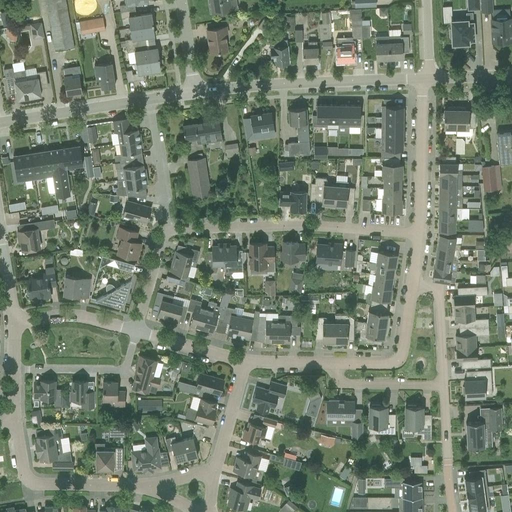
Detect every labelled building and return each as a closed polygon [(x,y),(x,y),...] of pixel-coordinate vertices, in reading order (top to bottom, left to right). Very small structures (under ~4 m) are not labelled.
[(46,0),(53,37),(70,34),(64,0),(46,0)] [(121,12),(135,9),(135,3),(148,1),(148,0),(126,0),(127,4),(120,5),(121,12)] [(210,0),(212,13),(232,9),(238,9),(236,0),(210,0)] [(480,10),(479,0),(466,0),(468,10),(480,10)] [(492,0),(480,0),(481,13),(493,12),(492,0)] [(136,15),(135,9),(121,12),(122,18),(129,17),(131,28),(153,24),(153,23),(152,24),(150,14),(152,14),(152,13),(136,15)] [(352,38),(362,38),(361,22),(361,9),(349,9),(350,18),(351,18),(352,38)] [(330,40),(329,12),(321,13),(322,24),(318,24),(320,41),(330,40)] [(451,30),(449,30),(450,38),(452,38),(452,44),(469,44),(468,41),(474,40),(473,22),(472,13),(466,13),(467,20),(451,21),(451,30)] [(102,17),(79,19),(80,33),(104,30),(102,17)] [(252,19),(255,24),(256,25),(259,23),(261,18),(260,17),(255,17),(252,19)] [(263,31),(269,21),(264,17),(257,27),(263,31)] [(510,18),(491,19),(492,42),(511,41),(510,18)] [(370,37),(369,21),(361,22),(362,38),(370,37)] [(44,37),(42,22),(30,24),(33,39),(44,37)] [(411,23),(402,24),(403,34),(411,34),(411,23)] [(153,24),(131,28),(132,39),(126,40),(127,46),(141,44),(140,38),(154,36),(152,26),(154,25),(153,24)] [(399,27),(399,34),(402,34),(401,24),(393,24),(393,28),(399,27)] [(207,29),(210,53),(227,51),(225,34),(228,34),(226,26),(207,29)] [(17,30),(7,29),(7,36),(9,37),(17,37),(17,30)] [(296,42),(303,41),(302,29),(295,30),(296,42)] [(401,37),(401,35),(391,36),(388,36),(389,59),(402,58),(402,52),(409,51),(408,36),(401,37)] [(389,59),(388,36),(376,36),(376,43),(376,59),(389,59)] [(270,40),(271,56),(274,56),(275,64),(288,63),(287,39),(270,40)] [(337,48),(338,61),(354,60),(353,45),(345,45),(345,40),(338,40),(339,48),(337,48)] [(303,49),(303,62),(318,62),(317,48),(316,48),(315,41),(307,41),(308,48),(303,49)] [(137,62),(159,59),(159,58),(158,58),(156,48),(158,48),(158,47),(142,50),(141,44),(127,46),(128,52),(135,51),(137,62)] [(125,71),(127,82),(144,79),(143,73),(160,70),(158,60),(159,60),(159,59),(137,62),(138,73),(133,74),(132,70),(125,71)] [(100,80),(102,88),(115,86),(111,63),(94,65),(96,80),(100,80)] [(67,94),(81,91),(79,77),(81,77),(80,67),(63,69),(64,76),(67,94)] [(30,99),(26,79),(24,70),(13,71),(13,68),(4,69),(8,91),(14,90),(15,93),(17,92),(18,100),(23,99),(23,100),(25,100),(30,99)] [(37,77),(26,79),(30,99),(32,99),(36,98),(36,96),(41,95),(40,88),(48,87),(45,71),(36,72),(37,77)] [(312,126),(327,126),(328,105),(317,105),(316,115),(313,115),(312,126)] [(338,105),(328,105),(327,126),(327,128),(338,128),(338,126),(338,105)] [(349,127),(349,105),(338,105),(338,126),(349,127)] [(349,105),(349,127),(360,127),(360,123),(360,105),(349,105)] [(381,106),(381,117),(403,117),(403,106),(385,106),(381,106)] [(444,129),(456,129),(456,106),(447,107),(447,109),(444,109),(444,114),(441,114),(440,123),(444,123),(444,129)] [(465,108),(456,106),(456,129),(468,129),(468,128),(475,128),(475,115),(468,115),(468,109),(465,109),(465,108)] [(288,109),(289,124),(297,124),(298,142),(288,142),(288,155),(309,154),(307,108),(288,109)] [(264,130),(273,128),(271,112),(250,115),(250,117),(243,118),(246,140),(254,139),(254,136),(265,134),(264,130)] [(381,127),(403,128),(403,117),(381,117),(381,127)] [(113,144),(119,143),(141,140),(140,133),(138,133),(138,129),(127,131),(125,119),(128,119),(127,118),(112,121),(114,133),(111,133),(113,144)] [(198,143),(222,140),(219,120),(183,125),(185,141),(197,139),(198,143)] [(381,138),(403,138),(403,128),(381,127),(381,138)] [(511,137),(511,138),(510,133),(496,134),(499,163),(511,161),(511,137)] [(403,138),(381,138),(381,149),(402,150),(403,138)] [(121,155),(141,152),(140,148),(142,147),(141,140),(119,143),(121,155)] [(227,157),(239,156),(237,143),(225,145),(227,157)] [(82,165),(80,146),(13,156),(17,181),(53,176),(56,197),(70,195),(66,168),(82,165)] [(314,158),(327,158),(327,156),(327,146),(314,146),(314,158)] [(92,165),(90,155),(84,156),(85,166),(92,165)] [(204,157),(188,160),(194,199),(210,197),(204,157)] [(396,158),(384,157),(384,164),(381,164),(381,174),(402,174),(402,164),(396,164),(396,158)] [(144,169),(143,165),(125,167),(124,162),(115,163),(115,169),(117,169),(118,180),(147,176),(146,169),(144,169)] [(279,171),(286,170),(286,162),(278,162),(279,171)] [(439,175),(440,175),(457,175),(461,175),(461,170),(455,170),(455,163),(442,163),(439,163),(439,175)] [(482,166),(484,191),(501,189),(499,165),(482,166)] [(101,176),(100,166),(93,167),(94,177),(101,176)] [(402,174),(381,174),(381,178),(383,178),(383,188),(398,188),(398,184),(402,184),(402,174)] [(440,175),(439,186),(456,186),(457,175),(440,175)] [(134,189),(146,187),(146,183),(148,183),(147,176),(118,180),(120,194),(127,195),(135,196),(134,189)] [(227,177),(222,181),(226,186),(231,182),(227,177)] [(325,206),(334,208),(336,185),(329,184),(326,178),(315,177),(315,184),(317,184),(316,198),(323,198),(322,204),(325,204),(325,206)] [(334,208),(343,207),(343,205),(346,206),(346,200),(353,201),(354,188),(347,187),(348,186),(336,185),(334,208)] [(439,186),(439,197),(456,197),(456,186),(439,186)] [(369,196),(370,188),(363,187),(362,195),(369,196)] [(398,188),(383,188),(383,198),(382,198),(382,201),(401,202),(402,192),(398,192),(398,188)] [(291,192),(280,192),(279,204),(291,205),(290,210),(305,211),(305,192),(291,191),(291,192)] [(439,197),(439,207),(456,208),(456,197),(439,197)] [(370,210),(371,199),(363,199),(362,210),(370,210)] [(147,223),(151,207),(127,200),(123,216),(147,223)] [(401,202),(382,201),(382,211),(401,211),(401,202)] [(58,211),(57,205),(41,207),(42,214),(58,211)] [(439,207),(439,218),(456,219),(461,219),(462,208),(456,208),(439,207)] [(456,231),(456,219),(439,218),(438,230),(456,231)] [(473,226),(473,229),(482,229),(482,220),(473,220),(473,225),(473,226)] [(135,242),(138,232),(120,227),(117,237),(121,238),(117,253),(136,259),(140,247),(139,247),(136,246),(137,243),(136,242),(135,242)] [(37,228),(17,231),(18,239),(20,238),(22,251),(40,248),(37,228)] [(457,237),(449,236),(439,234),(437,246),(438,246),(455,249),(459,250),(460,245),(455,244),(457,237)] [(395,266),(397,254),(380,251),(382,241),(371,240),(369,253),(371,255),(377,256),(376,263),(395,266)] [(304,243),(297,244),(292,244),(292,242),(282,242),(283,251),(280,251),(280,259),(283,259),(283,260),(298,260),(298,259),(305,259),(304,243)] [(266,271),(274,271),(274,246),(262,247),(262,243),(249,243),(250,252),(248,252),(248,264),(249,263),(249,268),(266,267),(266,271)] [(315,262),(318,262),(318,269),(337,270),(337,264),(340,264),(342,244),(333,243),(333,245),(317,244),(315,262)] [(224,264),(224,244),(218,244),(218,246),(212,246),(212,251),(206,251),(206,273),(216,272),(218,264),(224,264)] [(231,274),(233,272),(243,271),(242,250),(236,250),(236,245),(230,246),(230,244),(224,244),(224,264),(224,272),(226,274),(231,274)] [(436,257),(453,259),(458,260),(458,256),(454,255),(455,249),(438,246),(436,257)] [(175,250),(172,261),(190,266),(191,260),(197,262),(200,251),(186,247),(184,253),(175,250)] [(354,250),(346,250),(345,264),(353,265),(354,250)] [(119,268),(133,272),(135,265),(102,256),(98,268),(114,260),(119,268)] [(434,267),(456,271),(458,260),(453,259),(436,257),(434,267)] [(180,279),(185,281),(188,282),(190,276),(187,276),(190,266),(172,261),(169,271),(181,274),(180,279)] [(370,274),(394,277),(395,266),(376,263),(376,265),(376,270),(370,269),(370,274)] [(49,287),(56,285),(53,267),(46,268),(46,273),(42,274),(42,277),(27,280),(28,289),(27,289),(26,290),(27,295),(28,296),(29,296),(30,297),(42,295),(42,298),(51,297),(49,287)] [(455,282),(456,271),(434,267),(432,279),(449,282),(455,282)] [(372,286),(392,289),(394,277),(370,274),(368,285),(372,286)] [(485,283),(485,275),(476,274),(475,283),(485,283)] [(65,276),(64,295),(80,296),(81,294),(87,295),(87,297),(88,297),(89,285),(81,284),(82,278),(65,276)] [(300,293),(303,279),(291,277),(289,291),(300,293)] [(124,302),(131,280),(115,289),(113,285),(111,284),(109,283),(107,284),(106,287),(106,289),(108,293),(96,300),(118,306),(124,302)] [(275,295),(275,280),(265,280),(265,295),(275,295)] [(390,300),(392,289),(372,286),(371,292),(369,292),(366,294),(365,301),(368,304),(371,304),(383,306),(384,300),(390,300)] [(452,305),(454,305),(454,308),(473,307),(473,295),(487,294),(486,286),(457,287),(458,295),(453,295),(454,299),(452,299),(452,305)] [(221,298),(229,300),(231,294),(223,292),(221,298)] [(167,320),(172,302),(174,297),(163,294),(157,317),(167,320)] [(319,300),(318,300),(319,296),(307,295),(307,304),(318,304),(319,300)] [(201,329),(207,308),(200,306),(202,301),(190,298),(188,307),(187,310),(193,311),(189,326),(201,329)] [(217,318),(223,320),(226,308),(216,306),(217,303),(209,301),(207,308),(201,329),(213,332),(217,318)] [(187,310),(188,307),(172,302),(167,320),(178,322),(181,310),(186,312),(187,310)] [(315,305),(307,304),(307,312),(315,313),(315,305)] [(382,313),(383,306),(371,304),(370,311),(368,311),(366,323),(389,326),(389,317),(388,317),(388,314),(382,313)] [(237,338),(241,317),(236,316),(237,311),(235,309),(227,307),(226,308),(223,320),(223,322),(229,323),(226,334),(231,335),(230,337),(237,338)] [(473,307),(454,308),(455,321),(459,320),(459,328),(488,326),(488,319),(474,320),(473,307)] [(257,328),(259,316),(259,311),(255,310),(253,319),(241,317),(237,338),(244,340),(245,338),(249,339),(251,327),(257,328)] [(277,343),(289,343),(290,326),(297,327),(297,315),(278,315),(278,320),(277,343)] [(265,342),(277,343),(278,320),(265,320),(265,317),(259,316),(257,328),(265,330),(265,342)] [(326,343),(334,345),(335,322),(329,322),(325,317),(318,317),(316,329),(323,329),(323,333),(322,333),(322,336),(323,336),(323,342),(326,342),(326,343)] [(353,336),(354,326),(354,323),(347,323),(347,322),(346,322),(341,322),(335,322),(334,345),(343,344),(343,342),(347,342),(347,336),(353,336)] [(365,341),(378,343),(379,336),(384,337),(385,334),(387,335),(389,326),(366,323),(365,330),(361,329),(359,338),(365,339),(365,341)] [(488,326),(459,328),(460,335),(455,335),(456,348),(475,347),(475,335),(489,334),(488,326)] [(475,347),(456,348),(456,351),(454,351),(455,357),(456,357),(457,360),(461,360),(461,368),(490,366),(490,359),(476,360),(475,347)] [(136,389),(149,393),(149,392),(155,394),(157,386),(158,386),(160,379),(152,376),(157,360),(140,356),(135,373),(137,373),(135,381),(138,382),(136,389)] [(183,363),(181,370),(188,372),(190,365),(183,363)] [(464,386),(463,386),(463,395),(465,395),(465,397),(485,396),(484,387),(492,387),(491,370),(478,370),(478,379),(464,380),(464,386)] [(196,388),(220,395),(224,379),(214,377),(210,376),(200,373),(196,388)] [(34,383),(34,398),(41,398),(41,399),(55,399),(55,381),(41,381),(41,384),(34,383)] [(82,400),(82,406),(82,407),(94,407),(94,391),(87,391),(87,381),(72,381),(72,391),(71,391),(70,400),(82,400)] [(124,406),(125,391),(117,391),(117,381),(103,381),(103,398),(110,398),(110,406),(124,406)] [(176,389),(188,392),(190,384),(179,381),(176,389)] [(284,395),(286,386),(271,381),(269,390),(268,389),(268,390),(264,389),(265,389),(256,386),(252,402),(258,403),(256,410),(268,413),(269,406),(274,408),(278,393),(284,395)] [(316,387),(308,391),(308,392),(311,397),(319,393),(316,387)] [(61,407),(69,408),(70,395),(61,395),(61,407)] [(188,407),(185,416),(212,424),(216,409),(215,409),(217,403),(201,398),(197,410),(188,407)] [(140,399),(138,400),(138,409),(138,412),(139,412),(147,412),(147,410),(153,410),(153,399),(140,399)] [(327,401),(326,411),(326,420),(352,421),(352,436),(362,436),(362,421),(354,420),(354,402),(337,401),(337,400),(329,400),(329,401),(327,401)] [(395,434),(395,421),(386,420),(386,406),(380,406),(380,404),(371,404),(371,406),(369,406),(369,426),(369,433),(395,434)] [(431,439),(431,421),(422,421),(422,407),(416,406),(416,405),(407,405),(407,406),(405,406),(405,426),(414,427),(413,434),(421,434),(421,439),(431,439)] [(466,422),(467,447),(484,446),(483,428),(490,428),(490,430),(502,430),(501,407),(489,408),(489,422),(483,422),(483,421),(466,422)] [(31,411),(32,416),(36,415),(37,422),(38,426),(42,425),(39,410),(35,411),(35,410),(31,411)] [(283,423),(277,421),(277,420),(264,416),(262,423),(275,427),(281,428),(283,423)] [(136,420),(128,424),(132,431),(139,426),(136,420)] [(267,427),(248,422),(247,429),(245,428),(242,437),(258,442),(259,436),(264,437),(267,427)] [(182,440),(187,460),(194,459),(194,457),(198,456),(194,442),(197,442),(200,433),(204,435),(207,426),(195,423),(192,431),(194,432),(192,437),(182,440)] [(36,448),(61,444),(60,438),(61,437),(60,426),(46,428),(47,434),(36,436),(37,441),(35,441),(36,448)] [(114,426),(113,436),(116,436),(125,437),(125,426),(116,426),(114,426)] [(334,437),(320,434),(319,441),(333,445),(334,437)] [(175,436),(170,437),(165,439),(168,451),(173,450),(176,461),(180,460),(180,462),(187,460),(182,440),(176,441),(175,436)] [(134,470),(151,468),(160,467),(158,449),(157,449),(156,437),(146,438),(146,443),(132,445),(133,452),(132,452),(134,470)] [(96,450),(96,459),(94,460),(96,466),(96,469),(113,469),(113,457),(122,457),(122,448),(104,448),(104,443),(95,443),(95,450),(96,450)] [(52,469),(73,469),(73,462),(72,462),(70,451),(63,452),(61,444),(36,448),(37,455),(39,455),(40,460),(53,458),(53,461),(52,461),(52,469)] [(236,466),(235,470),(250,475),(249,477),(261,480),(263,470),(257,468),(261,456),(245,452),(243,459),(237,457),(234,466),(236,466)] [(296,466),(298,454),(283,453),(282,465),(296,466)] [(421,464),(414,464),(414,465),(414,472),(427,473),(427,465),(421,465),(421,464)] [(464,478),(465,489),(486,486),(484,469),(468,471),(468,477),(464,478)] [(398,497),(422,497),(421,497),(421,481),(403,481),(403,478),(384,478),(384,487),(402,487),(402,497),(398,497)] [(253,486),(237,482),(235,489),(232,488),(227,504),(243,509),(247,496),(258,499),(261,489),(253,487),(253,486)] [(289,495),(295,492),(291,484),(283,488),(287,496),(289,495)] [(488,497),(486,486),(465,489),(467,500),(488,497)] [(421,511),(422,497),(398,497),(398,511),(421,511)] [(488,497),(467,500),(468,511),(469,511),(485,511),(485,508),(489,508),(490,508),(488,497)] [(288,499),(284,504),(292,511),(297,506),(288,499)]
